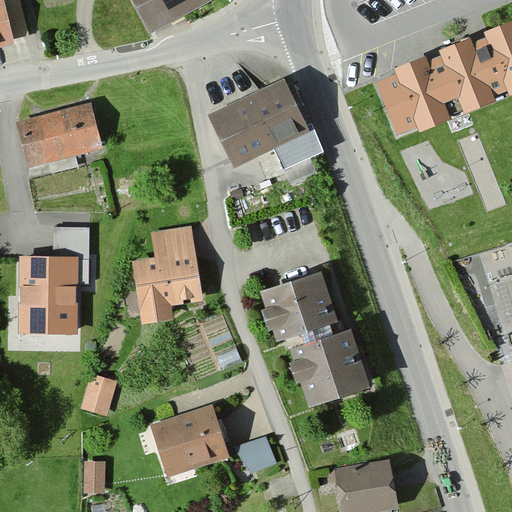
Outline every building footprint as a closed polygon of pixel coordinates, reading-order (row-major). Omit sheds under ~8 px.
[(0,0),(0,47),(17,43),(15,35),(29,31),(20,0),(0,0)] [(128,0),(150,37),(215,0),(128,0)] [(511,100),(511,28),(377,81),(402,144),(511,100)] [(292,76),(216,113),(242,167),(318,130),(292,76)] [(92,101),(17,122),(29,167),(104,146),(92,101)] [(288,168),(292,177),(318,165),(314,156),(288,168)] [(133,259),(142,325),(179,319),(174,304),(208,300),(198,221),(152,227),(157,256),(133,259)] [(21,253),(21,332),(81,330),(80,284),(87,284),(90,223),(53,222),(52,252),(21,253)] [(297,348),(315,405),(382,385),(361,319),(352,322),(334,264),(265,286),(282,342),(308,334),(311,343),(297,348)] [(89,368),(81,404),(109,410),(117,374),(89,368)] [(153,422),(170,476),(235,456),(219,402),(153,422)] [(237,441),(249,469),(278,457),(267,429),(237,441)] [(84,455),(84,486),(105,487),(106,455),(84,455)] [(338,467),(346,511),(367,511),(405,505),(396,456),(338,467)]
